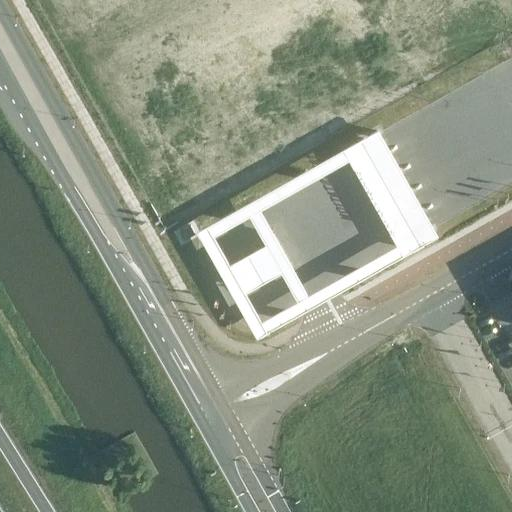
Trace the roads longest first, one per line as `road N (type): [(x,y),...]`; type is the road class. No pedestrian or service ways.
road 1 (tertiary): [(218,394),(0,10)]
road 2 (tertiary): [(0,67),(203,424)]
road 3 (unclassified): [(511,251),(321,357)]
road 4 (unknown): [(427,298),(511,480)]
